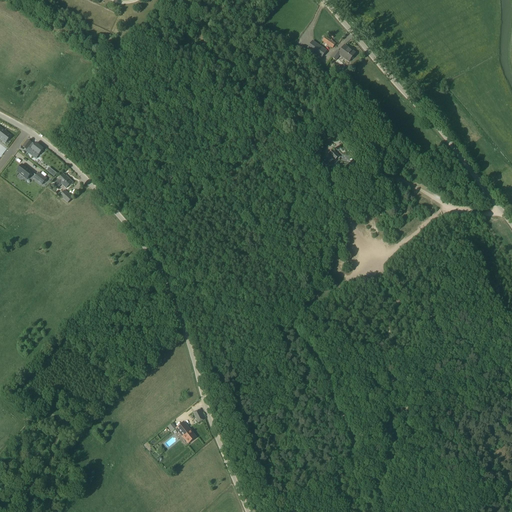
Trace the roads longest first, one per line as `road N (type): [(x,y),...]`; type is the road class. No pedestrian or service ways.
road 1 (unclassified): [(246,511),(143,248),(83,177),(0,115)]
road 2 (unclassified): [(511,224),(323,0)]
